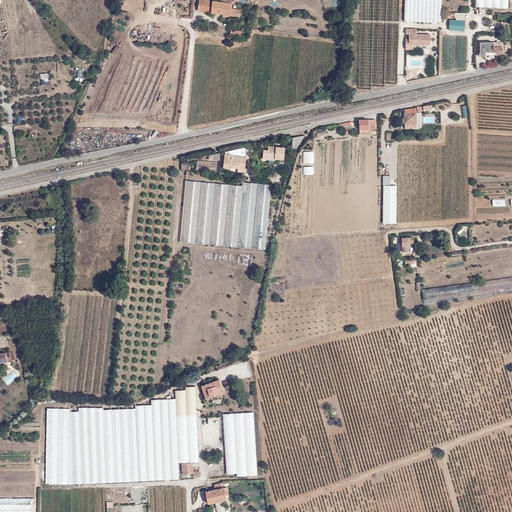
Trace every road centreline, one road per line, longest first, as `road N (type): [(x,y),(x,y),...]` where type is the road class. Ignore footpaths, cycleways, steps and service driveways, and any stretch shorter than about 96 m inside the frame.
road 1 (residential): [(0,192),(511,83)]
road 2 (unclassified): [(511,65),(0,173)]
road 3 (track): [(511,243),(464,248),(447,229),(396,231),(388,235),(391,275),(291,288)]
road 4 (track): [(511,421),(275,507)]
road 5 (unknown): [(192,511),(190,493),(205,473),(198,379)]
